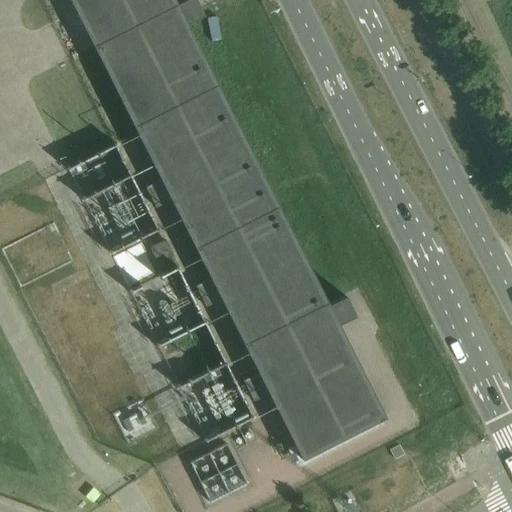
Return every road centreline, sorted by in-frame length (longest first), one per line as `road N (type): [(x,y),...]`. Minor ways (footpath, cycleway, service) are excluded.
road 1 (tertiary): [(296,0),(511,432)]
road 2 (tertiary): [(511,293),(362,0)]
